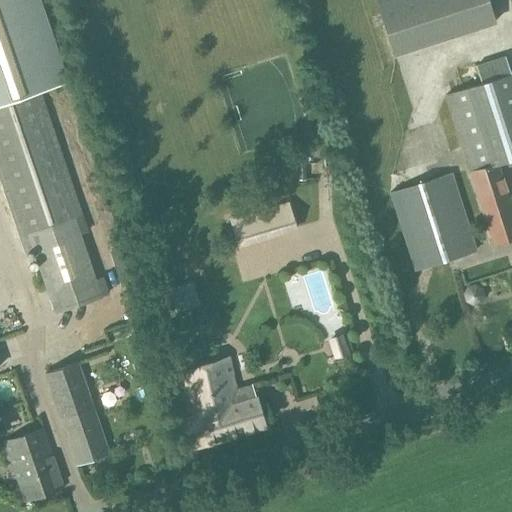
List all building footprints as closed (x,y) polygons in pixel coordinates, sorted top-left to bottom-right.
[(0,0),(0,177),(25,252),(32,250),(54,313),(100,297),(79,234),(87,232),(39,91),(63,83),(35,0),(0,0)] [(376,0),(394,55),(494,22),(487,0),(376,0)] [(511,236),(511,218),(495,162),(511,156),(511,72),(510,73),(505,56),(475,65),(480,82),(445,93),(492,243),(511,236)] [(415,269),(475,250),(450,174),(390,193),(415,269)] [(229,218),(238,248),(297,230),(288,201),(229,218)] [(327,338),(333,359),(350,354),(343,333),(327,338)] [(251,385),(235,390),(228,357),(181,371),(191,417),(184,419),(193,448),(263,427),(251,385)] [(77,465),(109,453),(77,362),(45,373),(77,465)] [(43,428),(4,441),(18,483),(24,500),(63,487),(43,428)]
